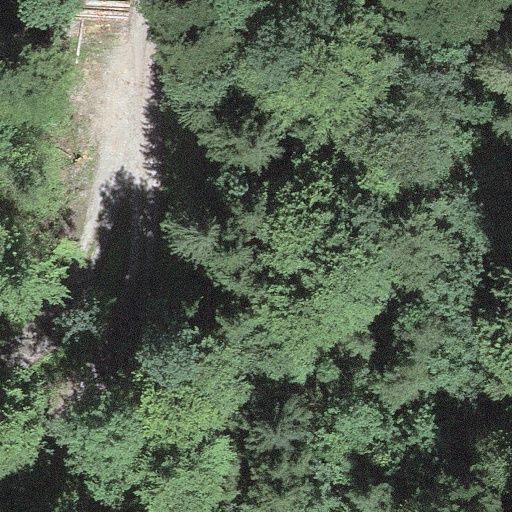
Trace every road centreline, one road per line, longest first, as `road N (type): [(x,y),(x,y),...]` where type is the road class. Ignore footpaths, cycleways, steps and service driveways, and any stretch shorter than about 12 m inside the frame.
road 1 (track): [(139,0),(142,197),(120,325),(102,369),(0,481)]
road 2 (track): [(0,362),(38,340),(82,275),(119,96),(140,60)]
